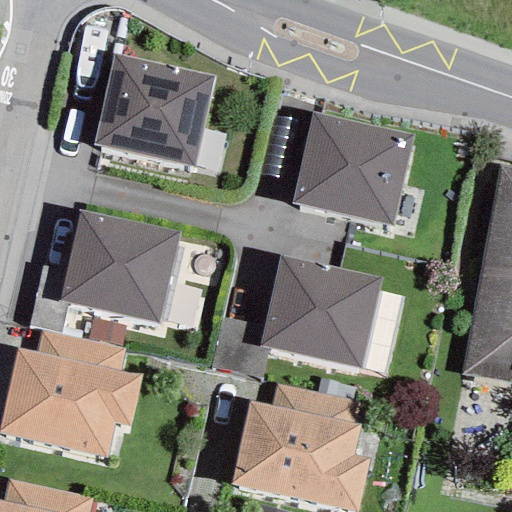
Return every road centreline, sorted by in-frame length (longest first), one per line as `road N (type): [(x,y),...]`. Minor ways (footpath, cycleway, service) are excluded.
road 1 (tertiary): [(511,100),(208,0)]
road 2 (unknown): [(0,135),(137,196),(279,225)]
road 3 (residential): [(40,0),(0,175)]
